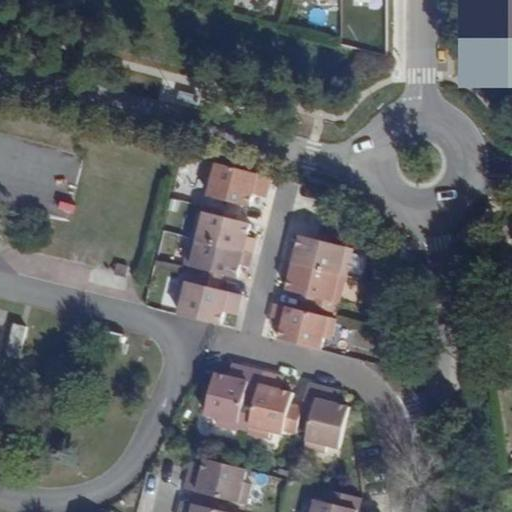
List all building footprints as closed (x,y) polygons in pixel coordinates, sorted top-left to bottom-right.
[(511,0),(474,0),(477,61),(511,61),(511,0)] [(271,176),(210,160),(204,180),(213,183),(210,194),(250,205),(254,192),(256,186),(267,190),(271,176)] [(256,186),(254,192),(266,196),(267,190),(256,186)] [(192,237),(251,252),(255,238),(247,236),(250,223),(234,219),(222,216),(199,210),(192,237)] [(222,216),(234,219),(236,214),(223,211),(222,216)] [(317,235),(316,240),(329,243),(330,239),(317,235)] [(298,249),(289,246),(286,261),(344,276),(351,249),(329,243),(316,240),(301,236),(298,249)] [(239,264),(248,266),(251,252),(192,237),(185,263),(209,270),(221,273),(236,277),(239,264)] [(344,276),(286,261),(282,274),(289,276),(286,289),(302,293),(316,297),(337,302),(344,276)] [(131,268),(121,266),(119,273),(129,276),(131,268)] [(219,278),(221,273),(209,270),(207,274),(219,278)] [(182,301),(179,312),(219,323),(223,310),(224,305),(237,308),(240,295),(179,278),(173,299),(182,301)] [(316,297),(302,293),(300,298),(315,302),(316,297)] [(335,311),(337,302),(316,297),(315,302),(314,305),(335,311)] [(281,326),(279,338),(291,341),(320,349),(323,338),(330,339),(335,319),(274,303),(271,317),(283,320),(281,326)] [(224,305),(223,310),(235,314),(237,308),(224,305)] [(271,317),(269,323),(281,326),(283,320),(271,317)] [(126,334),(105,329),(101,345),(129,352),(131,343),(124,341),(126,334)] [(232,366),(225,364),(221,378),(228,379),(232,366)] [(228,379),(221,378),(210,375),(199,413),(214,417),(212,424),(233,430),(234,427),(246,430),(252,406),(260,373),(232,366),(228,379)] [(252,406),(246,430),(245,432),(278,441),(281,431),(293,434),(297,417),(309,420),(302,447),(320,452),(322,444),(335,447),(345,409),(334,406),(327,404),(331,391),(306,384),(299,410),(293,408),(287,407),(288,401),(290,395),(278,392),(271,390),(274,377),(260,373),(252,406)] [(281,378),(274,377),(271,390),(278,392),(281,378)] [(327,404),(334,406),(338,392),(331,391),(327,404)] [(186,475),(183,488),(244,504),(249,484),(241,482),(244,470),(202,459),(199,472),(198,478),(186,475)] [(198,478),(199,472),(188,469),(187,472),(186,475),(198,478)] [(355,511),(360,498),(324,489),(321,502),(314,500),(310,511),(305,511),(304,511),(303,511),(355,511)] [(224,511),(180,501),(177,511),(224,511)]
